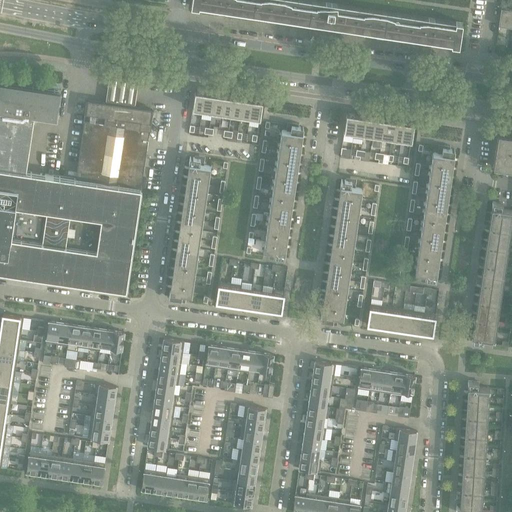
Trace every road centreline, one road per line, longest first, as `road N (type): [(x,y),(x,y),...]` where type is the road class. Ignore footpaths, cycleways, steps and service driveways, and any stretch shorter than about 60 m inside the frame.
road 1 (residential): [(296,336),(437,356),(427,511)]
road 2 (residential): [(146,314),(184,62)]
road 3 (secondary): [(184,62),(411,95)]
road 4 (secondary): [(414,70),(188,37)]
road 5 (secondary): [(0,28),(184,62)]
road 6 (residential): [(118,495),(146,314)]
road 7 (residential): [(271,511),(296,336)]
road 8 (secondary): [(174,35),(0,8)]
road 9 (residential): [(146,314),(296,336)]
road 10 (residential): [(0,290),(146,314)]
